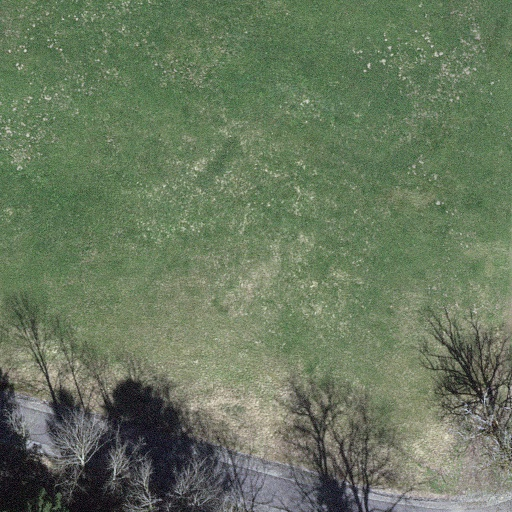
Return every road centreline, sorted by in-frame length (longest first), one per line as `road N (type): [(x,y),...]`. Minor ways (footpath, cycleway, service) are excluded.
road 1 (track): [(334,511),(0,418)]
road 2 (track): [(479,509),(511,382)]
